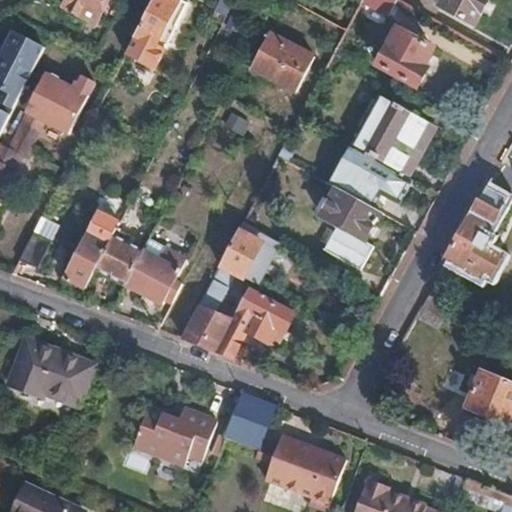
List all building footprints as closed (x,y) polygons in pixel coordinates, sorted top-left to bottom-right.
[(114,0),(58,0),(59,0),(72,7),(72,8),(102,25),(114,0)] [(132,54),(141,59),(150,42),(162,47),(186,0),(185,0),(159,0),(143,33),(132,54)] [(394,16),(403,2),(400,0),(399,0),(368,0),(367,2),(394,16)] [(490,0),(448,0),(445,6),(478,23),(490,0)] [(17,29),(0,64),(0,87),(7,91),(1,102),(20,111),(52,46),(17,29)] [(320,59),(277,36),(259,71),(302,94),(320,59)] [(444,55),(410,37),(392,71),(430,92),(440,74),(436,72),(444,55)] [(3,145),(0,151),(0,220),(12,198),(0,192),(0,190),(13,164),(25,170),(33,156),(35,158),(52,123),(77,135),(97,97),(52,74),(33,113),(36,114),(19,149),(4,142),(3,145)] [(381,159),(411,175),(438,126),(387,98),(359,147),(381,159)] [(344,191),(378,209),(386,195),(403,204),(414,183),(379,164),(381,159),(359,147),(358,147),(349,164),(357,168),(344,191)] [(159,191),(147,185),(144,189),(132,214),(144,220),(159,191)] [(511,198),(511,197),(493,187),(449,267),(466,275),(470,269),(486,278),(491,270),(497,272),(506,256),(491,247),(497,237),(492,233),(511,198)] [(385,217),(339,192),(324,219),(370,243),(385,217)] [(97,211),(106,215),(126,225),(131,215),(102,201),(97,211)] [(256,211),(249,224),(260,231),(274,239),(281,225),(256,211)] [(93,290),(102,271),(123,231),(126,225),(106,215),(73,279),(93,290)] [(55,239),(61,226),(45,219),(39,232),(55,239)] [(244,233),(226,267),(235,272),(250,281),(253,282),(258,285),(264,287),(286,245),(249,224),(244,233)] [(149,254),(150,253),(135,245),(137,239),(123,231),(102,271),(132,287),(133,286),(149,254)] [(40,234),(27,260),(44,270),(58,244),(40,234)] [(149,254),(133,286),(169,304),(185,273),(149,254)] [(212,293),(213,294),(221,299),(235,272),(226,267),(212,293)] [(360,287),(384,300),(392,286),(368,272),(360,287)] [(181,282),(171,300),(179,305),(189,286),(181,282)] [(255,292),(258,285),(253,282),(249,287),(247,287),(238,304),(246,308),(255,292)] [(434,293),(457,305),(461,298),(438,286),(434,293)] [(246,308),(243,314),(255,322),(251,331),(274,343),(282,328),(290,332),(299,315),(255,292),(246,308)] [(450,319),(457,305),(434,293),(427,308),(450,319)] [(213,294),(189,338),(224,352),(235,331),(239,323),(215,313),(221,299),(213,294)] [(282,328),(274,343),(282,347),(290,332),(282,328)] [(235,331),(224,352),(239,358),(248,337),(235,331)] [(31,338),(12,383),(44,397),(47,391),(79,404),(95,366),(31,338)] [(511,383),(487,373),(472,409),(511,425),(511,383)] [(277,404),(242,391),(225,434),(260,448),(262,443),(277,404)] [(205,426),(210,415),(186,407),(183,414),(152,403),(136,444),(185,466),(190,455),(205,460),(216,431),(205,426)] [(220,420),(210,415),(205,426),(216,431),(220,420)] [(276,448),(274,452),(337,480),(346,458),(311,444),(309,448),(302,445),(303,440),(287,434),(283,444),(278,442),(276,448)] [(262,443),(260,448),(274,452),(276,448),(262,443)] [(274,452),(260,448),(257,456),(270,462),(274,452)] [(274,452),(270,462),(265,474),(311,494),(311,497),(328,504),(337,480),(274,452)] [(394,478),(372,470),(356,511),(441,511),(444,506),(428,500),(429,497),(393,483),(394,478)] [(501,511),(509,511),(511,505),(511,494),(469,478),(462,496),(469,499),(501,511)] [(77,511),(22,486),(10,511),(77,511)]
